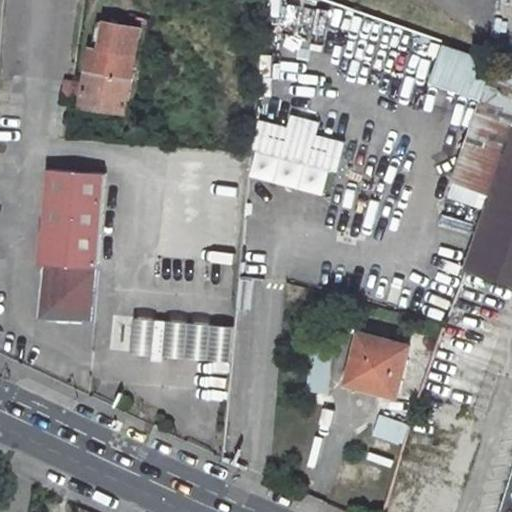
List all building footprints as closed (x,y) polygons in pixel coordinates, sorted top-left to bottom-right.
[(97,23),(88,72),(86,85),(74,83),(72,104),(125,114),(140,29),(97,23)] [(478,189),(490,193),(511,130),(511,65),(443,42),(430,79),(481,97),(452,180),(478,189)] [(65,97),(64,103),(72,104),(74,83),(67,81),(64,97),(65,97)] [(337,169),(344,139),(316,132),(319,119),(291,112),(288,125),(259,117),(251,148),(257,149),(330,168),(337,169)] [(511,131),(465,265),(511,280),(511,131)] [(323,193),(330,168),(257,149),(250,174),(323,193)] [(103,170),(46,163),(38,222),(40,222),(29,311),(84,319),(103,170)] [(478,189),(474,202),(485,206),(490,193),(478,189)] [(102,258),(125,261),(127,247),(103,245),(102,258)] [(155,352),(158,316),(136,314),(133,350),(155,352)] [(158,316),(155,352),(155,358),(165,359),(166,353),(169,317),(158,316)] [(188,355),(191,319),(169,317),(166,353),(187,355),(188,355)] [(210,357),(214,321),(191,319),(188,355),(210,357)] [(214,321),(210,357),(231,359),(235,322),(214,321)] [(351,379),(398,395),(414,348),(368,332),(351,379)] [(310,353),(303,390),(324,393),(331,357),(310,353)] [(405,445),(376,435),(367,464),(397,474),(405,445)]
